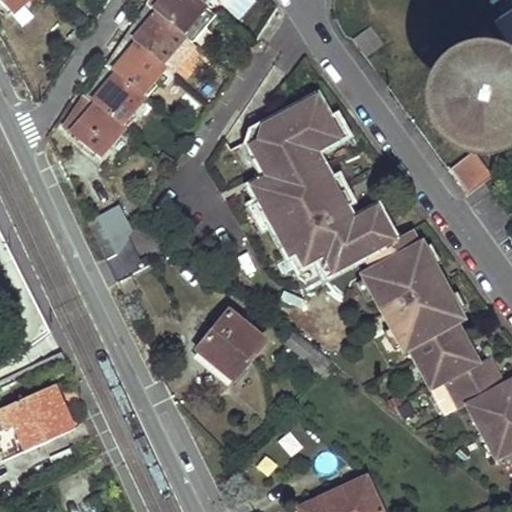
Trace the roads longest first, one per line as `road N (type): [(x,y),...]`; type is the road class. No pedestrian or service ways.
road 1 (tertiary): [(196,511),(0,105)]
road 2 (residential): [(309,0),(365,90),(511,287)]
